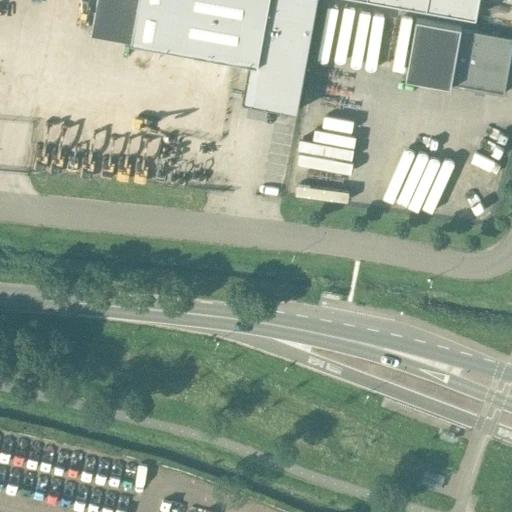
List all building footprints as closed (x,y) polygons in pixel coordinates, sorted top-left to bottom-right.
[(97,0),(92,32),(131,39),(138,0),(97,0)] [(316,0),(170,0),(162,45),(258,62),(251,98),(294,105),(293,110),(297,111),(316,0)] [(373,6),(339,0),(322,0),(319,22),(369,30),(373,6)] [(385,0),(476,16),(478,0),(385,0)] [(504,93),(511,49),(511,37),(461,29),(461,26),(416,18),(406,78),(451,86),(451,84),(504,93)] [(315,45),(364,54),(369,30),(319,22),(315,45)] [(364,54),(315,45),(311,69),(360,78),(364,54)] [(307,93),(356,101),(360,78),(311,69),(307,93)] [(303,116),(352,125),(356,101),(307,93),(303,116)] [(298,140),(348,149),(352,125),(303,116),(298,140)] [(294,164),(344,172),(348,149),(298,140),(294,164)] [(420,206),(429,154),(393,147),(392,154),(411,158),(424,161),(418,194),(397,190),(395,202),(420,206)] [(290,188),(339,197),(344,172),(294,164),(290,188)] [(391,191),(384,189),(381,203),(388,205),(391,191)] [(342,294),(321,290),(320,297),(340,301),(342,294)] [(456,437),(442,433),(440,440),(454,444),(456,437)]
